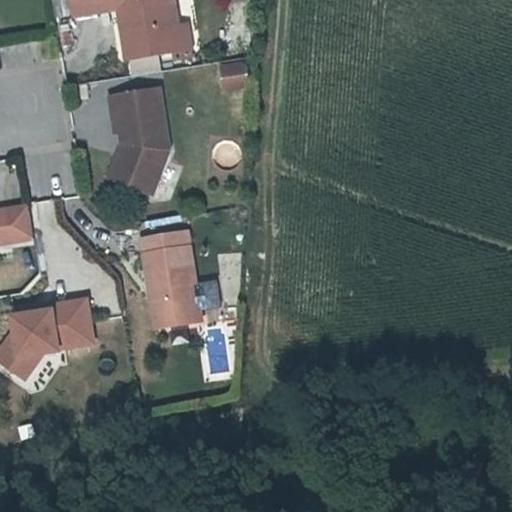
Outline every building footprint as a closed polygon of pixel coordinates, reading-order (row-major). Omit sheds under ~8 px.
[(128,58),(175,51),(171,28),(171,27),(179,26),(174,0),(72,0),(75,15),(119,8),(128,58)] [(187,24),(179,26),(171,27),(171,28),(175,51),(191,48),(187,24)] [(253,81),(251,63),(224,67),(226,85),(253,81)] [(111,176),(135,186),(138,177),(156,184),(170,149),(160,88),(111,96),(117,131),(121,130),(123,144),(124,144),(126,151),(120,153),(111,176)] [(153,192),(156,184),(138,177),(135,186),(153,192)] [(0,242),(14,241),(8,210),(0,210),(0,242)] [(143,238),(151,284),(160,283),(166,324),(202,319),(188,231),(143,238)] [(157,326),(166,324),(160,283),(151,284),(157,326)] [(0,353),(0,357),(19,371),(31,354),(46,351),(61,349),(61,346),(95,341),(88,299),(53,304),(54,309),(24,314),(16,315),(18,329),(0,353)] [(23,310),(24,314),(54,309),(53,304),(23,310)] [(27,377),(46,351),(31,354),(19,371),(27,377)]
